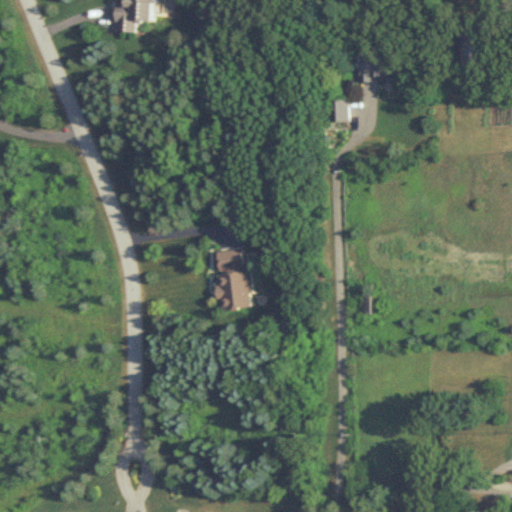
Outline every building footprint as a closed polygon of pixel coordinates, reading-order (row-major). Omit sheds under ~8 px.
[(116,33),(137,35),(138,23),(156,24),(157,0),(125,0),(125,1),(118,0),(116,33)] [(486,19),(463,19),(463,73),(486,73),(486,19)] [(359,52),(359,83),(394,83),(394,52),(359,52)] [(332,101),(332,123),(348,123),(348,101),(332,101)] [(259,307),(252,248),(220,251),(226,310),(259,307)]
